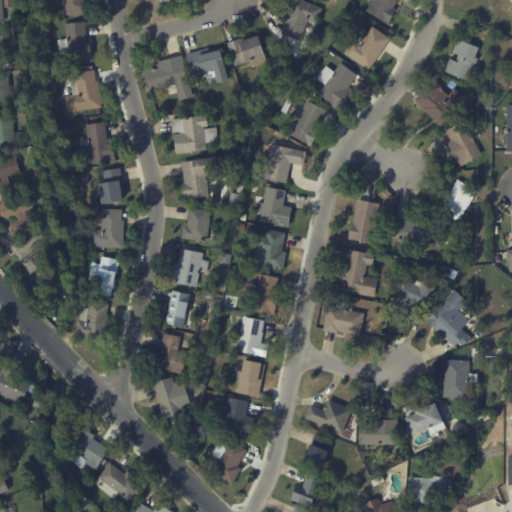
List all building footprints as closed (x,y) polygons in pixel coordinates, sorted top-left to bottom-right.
[(14,0),(15,7),(7,8),(6,0),(14,0)] [(88,0),(90,14),(66,16),(64,0),(88,0)] [(178,0),(168,8),(161,0),(178,0)] [(302,42),(283,34),(288,23),(285,22),(294,0),(303,0),(323,8),(317,23),(311,21),(302,42)] [(399,0),(396,8),(399,10),(392,24),(369,12),(374,2),(369,0),(399,0)] [(87,24),(89,40),(93,40),(96,62),(70,64),(69,49),(60,50),(59,40),(68,40),(67,24),(87,22),(87,24)] [(393,39),(371,71),(346,54),(354,42),(349,38),(354,31),(360,35),(364,30),(370,34),(374,27),(393,39)] [(7,53),(0,53),(0,36),(5,36),(6,49),(14,48),(15,52),(7,53)] [(230,44),(244,39),(245,43),(263,37),(269,57),(271,63),(254,69),(252,62),(238,67),(230,44)] [(463,40),(482,48),(478,58),(481,59),(472,81),(448,72),(453,59),(458,62),(461,55),(455,53),(461,39),(463,40)] [(188,55),(211,49),(212,51),(222,48),(223,51),(225,51),(233,81),(222,84),(218,70),(211,72),(212,78),(203,80),(201,74),(194,76),(188,55)] [(172,60),(184,56),(195,97),(181,101),(178,90),(168,93),(167,88),(152,92),(146,72),(157,69),(156,64),(172,60)] [(358,77),(336,107),(321,95),(329,84),(328,84),(343,63),(359,75),(358,77)] [(96,72),(98,82),(100,82),(104,108),(67,113),(65,97),(74,96),(72,80),(78,79),(77,73),(96,70),(96,72)] [(12,97),(13,109),(0,110),(0,77),(10,77),(12,97)] [(436,120),(425,110),(426,108),(417,100),(435,80),(445,88),(444,90),(451,96),(457,89),(469,100),(445,127),(436,120)] [(296,85),(301,90),(298,94),(293,89),(296,85)] [(311,85),(317,89),(313,95),(307,91),(311,85)] [(243,95),(244,103),(237,104),(236,96),(243,95)] [(21,106),(17,107),(16,97),(23,96),(24,106),(21,106)] [(290,99),(295,102),(289,115),(283,111),(290,99)] [(328,113),(319,129),(322,131),(313,146),(292,134),(311,101),(329,112),(328,113)] [(179,155),(176,135),(181,135),(181,132),(174,133),(173,120),(209,116),(210,127),(206,128),(206,130),(218,128),(220,142),(208,144),(209,151),(179,155)] [(0,120),(14,119),(18,149),(0,151),(0,120)] [(468,126),(485,156),(463,167),(450,143),(453,141),(448,132),(466,122),(468,126)] [(107,124),(109,140),(115,139),(118,162),(93,165),(88,126),(107,123),(107,124)] [(302,165),(293,164),(289,184),(266,180),(271,157),(265,156),(267,146),(274,147),(274,145),(309,152),(306,166),(302,165)] [(0,162),(18,157),(22,174),(8,177),(9,181),(11,181),(14,193),(0,196),(0,162)] [(221,163),(222,173),(209,175),(211,197),(187,200),(185,184),(187,184),(184,163),(220,159),(221,163)] [(122,170),(126,195),(127,203),(105,206),(105,204),(104,205),(103,198),(97,199),(96,189),(102,188),(102,185),(107,184),(104,172),(122,169),(122,170)] [(475,188),(457,220),(435,207),(444,191),(447,192),(456,177),(475,188)] [(288,193),(285,206),(294,208),(290,227),(256,220),(260,202),(268,203),(272,188),(288,192),(288,193)] [(365,189),(376,191),(373,203),(382,205),(374,244),(351,239),(354,223),(355,223),(360,200),(361,201),(363,189),(365,189)] [(13,235),(7,221),(1,224),(0,221),(0,206),(29,193),(36,209),(27,213),(34,229),(15,238),(13,235)] [(233,193),(243,195),(240,211),(230,209),(233,193)] [(184,240),(185,227),(189,227),(191,208),(212,211),(209,242),(184,240)] [(76,211),(84,210),(85,221),(77,222),(76,211)] [(124,212),(124,222),(126,222),(125,249),(95,248),(95,231),(104,231),(104,210),(124,210),(124,212)] [(401,243),(398,218),(410,217),(410,216),(433,214),(436,241),(413,244),(413,242),(401,243)] [(54,239),(23,262),(12,248),(44,225),(54,239)] [(288,233),(284,252),(288,253),(285,272),(261,267),(263,260),(256,259),(260,235),(268,236),(269,230),(288,233)] [(177,284),(178,278),(177,278),(180,261),(181,261),(184,250),(206,254),(204,261),(211,262),(208,274),(202,272),(199,288),(177,284)] [(367,277),(379,279),(376,298),(343,292),(345,284),(342,283),(344,272),(346,272),(351,250),(377,255),(375,267),(370,266),(370,270),(368,271),(367,277)] [(45,267),(33,276),(24,264),(38,254),(47,265),(45,267)] [(233,256),(232,265),(225,264),(227,255),(233,256)] [(122,262),(115,299),(98,295),(100,282),(91,280),(94,264),(102,266),(104,258),(122,261),(122,262)] [(281,280),(279,289),(282,290),(277,317),(254,313),(257,297),(251,296),(252,287),(259,288),(261,281),(256,280),(257,274),(281,279),(281,280)] [(438,285),(426,309),(414,303),(408,314),(395,307),(408,280),(421,287),(425,279),(438,285)] [(458,348),(429,322),(457,291),(470,303),(454,321),(469,335),(458,348)] [(190,313),(188,320),(187,320),(185,329),(167,325),(174,292),(192,295),(190,305),(191,305),(190,313)] [(111,307),(109,317),(110,317),(106,343),(77,338),(80,321),(81,321),(83,308),(90,310),(92,301),(111,305),(111,307)] [(367,314),(362,336),(341,332),(340,335),(326,332),(331,308),(339,309),(340,302),(349,304),(348,311),(367,314)] [(266,324),(262,344),(271,345),(268,358),(239,353),(242,330),(243,330),(245,318),(266,322),(266,324)] [(183,339),(180,352),(189,354),(185,374),(159,368),(166,335),(183,338),(183,339)] [(0,340),(8,344),(0,361),(0,340)] [(14,357),(25,362),(19,376),(38,385),(35,393),(30,390),(25,401),(22,399),(20,402),(0,392),(0,379),(6,367),(5,367),(10,355),(14,357)] [(472,362),(473,362),(472,374),(480,375),(480,384),(471,384),(470,400),(446,399),(447,375),(436,374),(437,361),(449,362),(449,360),(472,362)] [(267,366),(261,398),(239,394),(242,379),(245,380),(248,362),(267,366)] [(163,404),(156,384),(174,378),(176,383),(185,380),(195,410),(168,419),(163,404)] [(250,404),(248,417),(256,419),(252,438),(225,433),(227,420),(220,418),(222,405),(229,406),(230,398),(250,402),(250,404)] [(333,403),(353,411),(343,434),(307,419),(312,407),(325,413),(326,411),(325,411),(326,406),(328,406),(330,401),(333,403)] [(424,411),(440,405),(450,430),(435,437),(433,431),(417,438),(405,409),(418,403),(422,412),(424,411)] [(398,421),(399,421),(399,446),(361,445),(361,426),(370,426),(370,422),(385,422),(385,410),(393,410),(393,421),(398,421)] [(455,418),(464,424),(459,432),(455,430),(459,424),(454,421),(455,418)] [(101,442),(111,449),(99,470),(87,463),(84,468),(76,462),(81,455),(71,449),(84,427),(97,435),(95,438),(101,442)] [(326,472),(308,465),(315,448),(313,447),(318,436),(335,443),(331,453),(333,454),(326,472)] [(249,452),(240,467),(244,469),(235,486),(214,475),(222,460),(215,457),(225,439),(231,443),(232,441),(249,451),(249,452)] [(113,463),(127,474),(130,470),(145,482),(130,501),(120,493),(116,498),(104,489),(108,484),(100,477),(112,462),(113,463)] [(316,497),(312,508),(293,501),(299,485),(304,487),(310,473),(324,478),(318,496),(316,496),(316,497)] [(372,481),(382,476),(385,482),(375,487),(372,481)] [(420,501),(410,500),(411,478),(432,479),(432,477),(450,478),(448,506),(420,504),(421,501),(420,501)] [(0,480),(6,478),(11,491),(2,495),(1,494),(0,494),(0,480)] [(394,503),(397,511),(356,511),(356,510),(380,500),(383,507),(394,503)] [(138,511),(144,503),(156,511),(161,503),(176,511),(138,511)]
